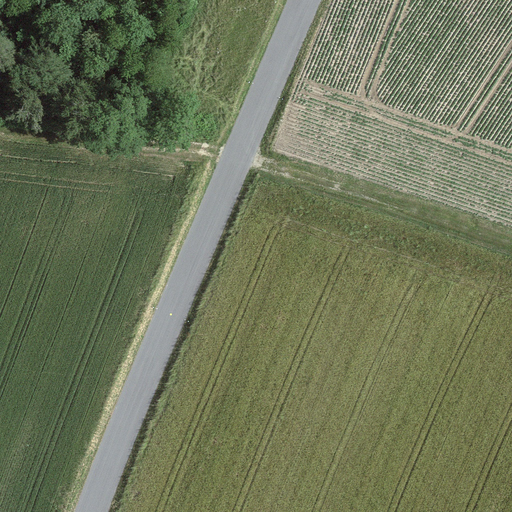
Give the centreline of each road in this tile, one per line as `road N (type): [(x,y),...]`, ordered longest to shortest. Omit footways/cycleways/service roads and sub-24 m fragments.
road 1 (tertiary): [(98,511),(183,274),(307,0)]
road 2 (track): [(0,137),(200,144),(306,170),(511,242)]
